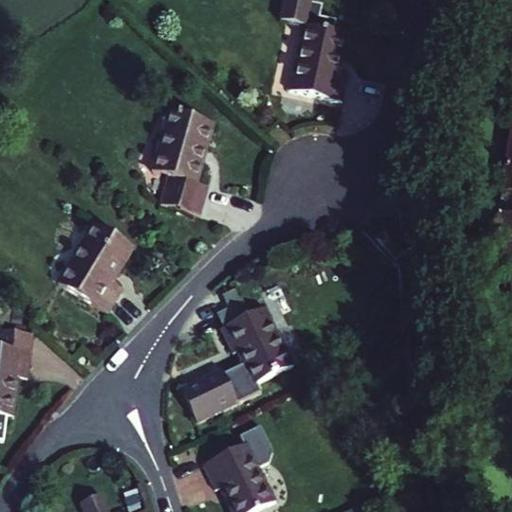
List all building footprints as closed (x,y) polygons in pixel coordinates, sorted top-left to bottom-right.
[(338,75),(346,34),(307,26),(294,93),(340,103),(346,76),(338,75)] [(162,207),(199,216),(206,189),(195,186),(211,125),(169,114),(152,175),(170,179),(162,207)] [(511,193),(511,121),(509,121),(496,193),(511,193)] [(511,302),(511,217),(496,214),(511,302)] [(57,286),(106,316),(121,291),(110,284),(132,249),(93,226),(57,286)] [(402,255),(383,235),(378,241),(397,260),(402,255)] [(262,311),(219,332),(231,356),(238,353),(254,386),(290,369),(262,311)] [(0,335),(0,346),(30,351),(32,336),(0,332),(0,335)] [(0,417),(11,418),(16,380),(26,381),(30,351),(0,346),(0,417)] [(220,489),(231,511),(258,511),(272,506),(244,447),(202,467),(214,492),(220,489)]
